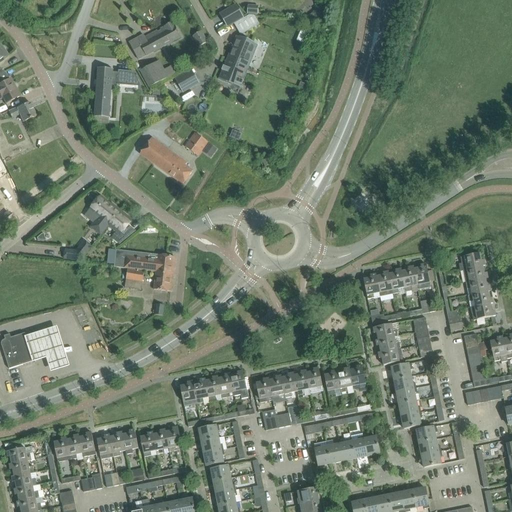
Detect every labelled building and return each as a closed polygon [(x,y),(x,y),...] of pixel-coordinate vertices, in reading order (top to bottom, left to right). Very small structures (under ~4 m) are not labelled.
[(220,14),(227,27),(243,18),(236,5),(220,14)] [(255,16),(257,16),(257,8),(247,7),(247,15),(251,16),(252,16),(255,16)] [(260,24),(255,16),(252,16),(251,16),(247,18),(253,29),(260,24)] [(138,60),(180,37),(172,23),(161,29),(162,31),(158,33),(157,31),(145,38),(143,35),(129,43),(138,60)] [(201,32),(194,36),(199,46),(206,42),(201,32)] [(236,37),(227,60),(248,68),(257,46),(236,37)] [(232,83),(240,87),(248,68),(227,60),(224,67),(223,67),(224,67),(223,71),(222,70),(222,71),(223,71),(221,74),(219,80),(232,85),(232,83)] [(174,74),(168,78),(159,61),(140,71),(149,88),(175,74),(174,74)] [(141,87),(133,72),(118,71),(118,73),(113,72),(113,70),(98,69),(97,69),(96,81),(94,81),(97,81),(96,87),(94,117),(110,118),(112,87),(118,87),(118,85),(141,87)] [(175,80),(183,92),(199,83),(191,71),(175,80)] [(0,82),(1,84),(0,83),(0,99),(3,98),(5,104),(10,101),(19,97),(10,79),(8,79),(4,72),(4,73),(0,74),(0,82)] [(23,122),(36,116),(29,102),(8,112),(11,118),(19,115),(23,122)] [(242,134),(232,130),(230,137),(239,141),(242,134)] [(198,156),(208,143),(195,133),(185,147),(198,156)] [(183,185),(189,177),(192,172),(185,166),(187,164),(152,138),(140,154),(183,185)] [(217,150),(209,144),(204,150),(212,156),(217,150)] [(100,196),(89,210),(99,217),(91,227),(101,235),(108,226),(120,211),(112,204),(111,205),(100,196)] [(120,211),(108,226),(116,232),(120,235),(115,240),(119,244),(133,233),(126,228),(128,225),(132,220),(120,211)] [(87,253),(80,247),(76,251),(65,250),(64,259),(80,261),(87,253)] [(114,264),(114,268),(121,269),(123,251),(116,250),(116,251),(115,259),(114,264)] [(467,269),(485,266),(484,261),(482,262),(480,254),(460,258),(462,264),(460,264),(461,271),(463,270),(467,270),(467,269)] [(173,275),(175,258),(175,257),(158,255),(157,262),(144,261),(145,258),(125,256),(124,269),(156,272),(156,273),(173,275)] [(431,289),(430,283),(426,265),(421,266),(421,268),(414,270),(414,267),(413,267),(417,285),(418,289),(418,292),(431,289)] [(469,282),(488,278),(487,274),(484,274),(483,267),(485,266),(467,269),(467,270),(463,270),(464,277),(468,276),(469,282)] [(413,293),(418,292),(418,289),(417,285),(413,267),(408,268),(409,271),(402,272),(401,270),(404,288),(405,292),(406,296),(413,295),(413,293)] [(141,290),(144,272),(127,269),(125,287),(141,290)] [(399,289),(404,288),(401,270),(396,271),(396,273),(389,275),(389,272),(388,272),(392,290),(393,294),(399,293),(399,289)] [(376,275),(375,275),(379,293),(380,297),(393,294),(392,290),(388,272),(383,273),(384,276),(377,277),(376,275)] [(171,292),(173,275),(156,273),(154,290),(171,292)] [(373,294),(379,293),(375,275),(371,276),(371,278),(363,280),(367,300),(374,298),(373,294)] [(472,294),(490,291),(489,286),(487,287),(485,279),(488,279),(488,278),(469,282),(466,283),(467,290),(471,289),(472,294)] [(475,307),(493,303),(492,299),(489,299),(488,292),(490,291),(472,294),(472,295),(468,295),(469,302),(473,301),(475,307)] [(422,310),(423,314),(436,312),(433,300),(420,302),(422,310)] [(493,303),(475,307),(471,308),(473,321),(495,316),(494,311),(492,312),(490,304),(493,304),(493,303)] [(163,316),(164,308),(164,306),(157,305),(155,315),(163,316)] [(462,323),(460,314),(459,310),(451,312),(447,313),(449,326),(462,323)] [(384,315),(371,318),(372,320),(372,324),(385,322),(384,317),(384,315)] [(415,333),(428,330),(425,318),(413,320),(415,333)] [(392,325),(373,328),(374,334),(377,333),(378,340),(398,336),(397,330),(393,331),(392,325)] [(57,326),(26,336),(34,361),(46,357),(51,372),(69,366),(57,326)] [(418,345),(430,343),(428,330),(415,333),(418,345)] [(1,345),(9,369),(34,361),(26,336),(25,333),(11,338),(10,335),(4,336),(5,340),(4,340),(3,341),(2,341),(2,342),(1,343),(1,344),(1,345)] [(465,343),(477,340),(476,335),(464,337),(465,343)] [(510,338),(503,340),(506,355),(507,359),(511,358),(511,335),(510,336),(510,338)] [(394,338),(398,337),(398,336),(378,340),(376,341),(377,346),(379,346),(381,352),(400,348),(399,343),(395,344),(394,338)] [(506,355),(503,340),(502,337),(497,338),(498,341),(490,342),(494,362),(501,360),(501,356),(506,355)] [(466,349),(479,347),(477,340),(465,343),(466,349)] [(433,356),(430,343),(418,345),(421,358),(433,356)] [(468,356),(480,353),(479,347),(466,349),(468,356)] [(381,353),(378,354),(379,357),(379,359),(382,358),(383,366),(403,362),(402,355),(401,350),(401,349),(400,348),(381,352),(381,353)] [(469,362),(481,359),(480,353),(468,356),(469,362)] [(470,368),(482,366),(481,359),(469,362),(470,368)] [(410,370),(412,370),(411,364),(392,368),(394,380),(411,377),(410,370)] [(367,391),(367,388),(362,366),(357,367),(357,369),(350,371),(349,368),(349,369),(352,387),(353,391),(358,390),(359,393),(367,391)] [(471,374),(484,372),(482,366),(470,368),(471,374)] [(323,387),(321,378),(319,369),(313,370),(314,372),(307,374),(306,371),(309,390),(310,394),(324,392),(323,387)] [(347,388),(352,387),(349,369),(344,370),(345,372),(337,373),(337,371),(340,389),(341,393),(347,392),(347,388)] [(303,391),(309,390),(306,371),(301,372),(301,375),(294,376),(294,374),(293,374),(297,392),(297,396),(304,395),(303,391)] [(334,391),(340,389),(337,371),(332,372),(332,375),(324,376),(329,396),(335,394),(334,391)] [(247,392),(244,378),(243,372),(238,373),(238,375),(231,377),(230,374),(234,393),(234,396),(241,395),(242,399),(248,398),(247,392)] [(473,381),(485,378),(484,372),(471,374),(473,381)] [(228,394),(234,393),(230,374),(225,375),(226,378),(218,379),(218,377),(217,377),(221,395),(222,399),(229,398),(228,394)] [(291,393),(297,392),(293,374),(288,375),(289,377),(282,379),(281,376),(286,402),(285,399),(292,397),(291,393)] [(276,380),(268,381),(271,397),(272,401),(279,400),(278,396),(284,394),(281,379),(281,376),(276,377),(276,380)] [(215,396),(221,395),(217,377),(213,378),(213,380),(206,382),(205,379),(205,380),(208,398),(209,402),(216,400),(215,396)] [(416,389),(415,383),(412,384),(411,377),(394,380),(397,393),(416,389)] [(473,381),(474,388),(486,386),(485,378),(473,381)] [(260,404),(272,401),(271,397),(268,379),(263,380),(264,382),(256,384),(260,404)] [(203,399),(208,398),(205,380),(200,380),(200,383),(193,384),(193,382),(192,382),(196,400),(197,404),(204,403),(203,399)] [(190,402),(196,400),(192,382),(187,383),(188,385),(180,387),(184,407),(191,405),(190,402)] [(442,409),(439,397),(437,385),(432,386),(437,410),(442,409)] [(503,399),(502,392),(501,387),(494,388),(497,400),(503,399)] [(490,402),(497,400),(494,388),(487,389),(490,402)] [(414,395),(417,394),(416,389),(397,393),(399,405),(416,401),(414,395)] [(483,403),(490,402),(487,389),(480,391),(483,403)] [(475,405),(483,403),(480,391),(473,392),(475,405)] [(468,406),(475,405),(473,392),(465,394),(468,406)] [(421,413),(420,407),(417,408),(416,401),(399,405),(401,417),(421,413)] [(303,424),(302,419),(300,411),(288,414),(291,426),(303,424)] [(421,413),(401,417),(404,429),(408,429),(421,426),(419,419),(422,418),(421,413)] [(278,429),(291,426),(288,414),(275,417),(278,429)] [(266,431),(278,429),(275,417),(263,419),(266,431)] [(315,430),(324,429),(323,424),(314,426),(304,428),(306,436),(316,433),(315,430)] [(217,432),(220,432),(219,426),(199,430),(202,442),(218,439),(217,432)] [(435,434),(437,433),(436,427),(417,431),(419,443),(436,440),(435,434)] [(165,430),(168,448),(169,453),(170,452),(173,452),(176,451),(175,447),(182,446),(178,428),(173,429),(173,431),(166,433),(165,430)] [(138,449),(138,444),(135,430),(129,431),(130,434),(123,435),(122,433),(126,451),(126,455),(133,454),(132,450),(138,449)] [(163,450),(168,448),(165,430),(160,431),(161,434),(153,435),(153,433),(152,433),(156,451),(156,455),(163,453),(163,450)] [(95,451),(94,447),(92,433),(86,434),(87,437),(79,438),(79,436),(82,454),(83,458),(90,456),(89,452),(95,451)] [(120,453),(126,451),(122,433),(117,434),(117,436),(110,438),(110,435),(109,436),(114,458),(120,456),(120,453)] [(150,452),(156,451),(152,433),(148,434),(148,436),(140,438),(144,457),(151,456),(150,452)] [(66,438),(70,456),(71,460),(77,459),(76,455),(82,454),(79,436),(74,437),(74,439),(67,441),(66,438)] [(108,459),(114,458),(109,436),(104,436),(105,439),(97,441),(101,460),(108,459)] [(376,437),(369,439),(368,436),(363,437),(367,457),(380,454),(376,437)] [(355,459),(367,457),(363,437),(358,438),(358,441),(352,443),(355,459)] [(64,458),(70,456),(66,438),(61,439),(62,442),(54,443),(58,463),(65,462),(64,458)] [(204,454),(223,450),(222,445),(219,445),(218,439),(202,442),(204,454)] [(422,456),(441,451),(440,446),(437,446),(436,440),(419,443),(422,456)] [(355,459),(352,443),(345,444),(344,441),(339,442),(343,462),(355,459)] [(331,464),(343,462),(339,442),(333,443),(334,446),(327,447),(331,464)] [(331,464),(327,447),(321,449),(320,446),(314,447),(318,467),(331,464)] [(32,461),(30,454),(33,454),(32,447),(7,452),(8,458),(10,457),(12,464),(9,465),(28,461),(32,461)] [(223,463),(222,456),(224,456),(223,450),(204,454),(207,467),(223,463)] [(441,465),(439,458),(443,457),(441,451),(422,456),(424,468),(441,465)] [(12,478),(30,474),(34,473),(33,467),(29,468),(28,461),(9,465),(10,470),(13,470),(14,477),(12,477),(12,478)] [(229,473),(232,472),(231,466),(211,470),(214,482),(230,479),(229,473)] [(131,478),(125,480),(123,472),(117,473),(119,486),(132,483),(131,478)] [(113,487),(119,486),(117,473),(111,475),(113,487)] [(14,490),(37,486),(35,479),(32,480),(30,474),(12,478),(13,483),(15,482),(17,489),(14,490)] [(107,488),(113,487),(111,475),(104,476),(107,488)] [(96,490),(103,489),(100,477),(94,478),(96,490)] [(90,491),(96,490),(94,478),(87,479),(90,491)] [(84,493),(90,491),(87,479),(81,481),(84,493)] [(216,494),(236,490),(235,485),(232,486),(230,479),(214,482),(216,494)] [(39,499),(38,492),(41,491),(40,485),(37,486),(14,490),(15,495),(18,495),(19,502),(17,502),(17,503),(35,499),(39,499)] [(302,505),(319,502),(317,495),(319,494),(318,488),(298,492),(299,499),(301,498),(302,505)] [(423,506),(424,510),(429,508),(425,489),(413,491),(416,508),(423,506)] [(219,507),(235,503),(234,497),(237,496),(236,490),(216,494),(219,507)] [(61,500),(74,498),(72,491),(60,494),(61,500)] [(410,511),(410,509),(416,508),(413,491),(401,494),(404,511),(410,511)] [(398,511),(404,511),(401,494),(389,496),(391,511),(395,511),(399,511),(398,511)] [(391,511),(389,496),(376,499),(379,511),(391,511)] [(62,507),(75,504),(74,498),(61,500),(62,507)] [(195,511),(192,499),(185,501),(185,498),(179,499),(182,511),(195,511)] [(35,511),(38,511),(42,511),(40,504),(37,505),(35,499),(17,503),(18,508),(20,507),(21,511),(35,511)] [(169,511),(182,511),(179,499),(174,500),(174,503),(168,504),(169,511)] [(379,511),(376,499),(364,501),(366,511),(379,511)] [(156,511),(155,504),(150,505),(149,500),(142,501),(144,509),(144,511),(156,511)] [(303,511),(320,511),(320,508),(322,507),(321,501),(319,502),(302,505),(301,505),(302,511),(303,511)] [(366,511),(364,501),(352,504),(353,511),(366,511)] [(169,511),(168,504),(161,506),(161,502),(155,504),(156,511),(169,511)] [(219,511),(239,511),(239,510),(236,510),(235,503),(219,507),(219,511)]
